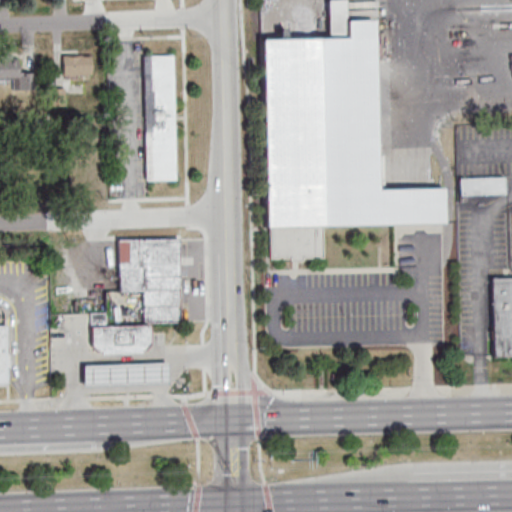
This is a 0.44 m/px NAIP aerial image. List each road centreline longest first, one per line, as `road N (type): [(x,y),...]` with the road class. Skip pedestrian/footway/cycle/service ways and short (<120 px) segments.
road 1 (trunk): [(511,411),(231,419)]
road 2 (trunk): [(3,509),(233,502)]
road 3 (residential): [(226,215),(0,222)]
road 4 (trunk): [(285,500),(511,494)]
road 5 (residential): [(219,17),(0,24)]
road 6 (secondary): [(226,215),(218,0)]
road 7 (trunk): [(311,500),(411,473),(511,470)]
road 8 (trunk): [(188,420),(95,446),(0,448)]
road 9 (secondary): [(231,360),(226,215)]
road 10 (trunk): [(231,419),(102,424)]
